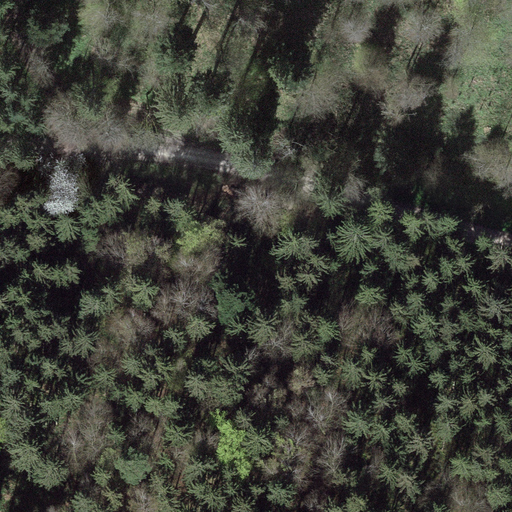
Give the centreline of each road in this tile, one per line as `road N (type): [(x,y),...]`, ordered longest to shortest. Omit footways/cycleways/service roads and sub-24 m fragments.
road 1 (unclassified): [(511,242),(203,158),(0,146)]
road 2 (track): [(105,147),(28,54),(13,0)]
